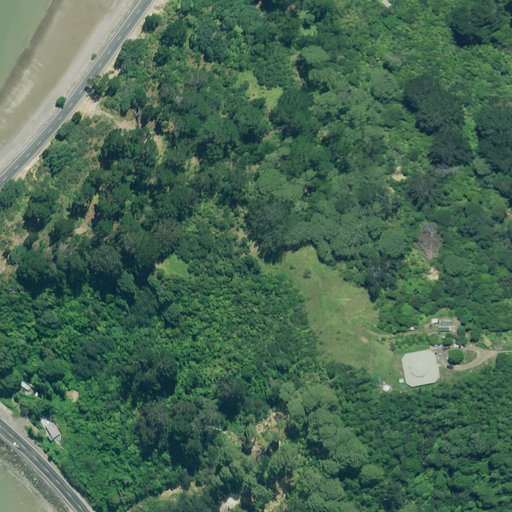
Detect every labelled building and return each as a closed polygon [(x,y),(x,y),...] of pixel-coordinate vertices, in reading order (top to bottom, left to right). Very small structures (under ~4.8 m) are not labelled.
[(392,347),(359,350),(354,355),(358,380),(365,383),(395,379),(401,374),(398,350),(392,347)] [(406,354),(403,359),(408,384),(413,387),(435,383),(440,376),(435,353),(429,349),(406,354)] [(30,386),(22,381),(19,385),(26,391),(30,386)] [(38,393),(32,388),(29,393),(34,397),(38,393)] [(59,434),(49,416),(40,420),(48,434),(50,439),(59,434)]
